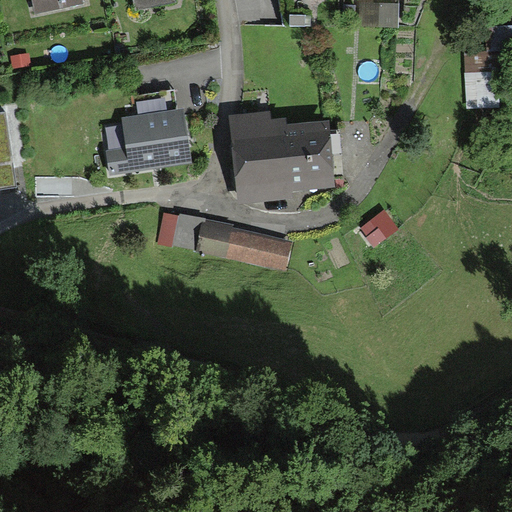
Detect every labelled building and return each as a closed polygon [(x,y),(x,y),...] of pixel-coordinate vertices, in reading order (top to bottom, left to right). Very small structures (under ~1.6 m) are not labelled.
[(76,0),(32,0),(36,14),(78,4),(76,0)] [(132,0),(136,15),(175,6),(174,0),(132,0)] [(396,7),(362,6),(361,23),(396,24),(396,7)] [(489,57),(471,58),(474,109),(505,107),(502,53),(511,52),(511,30),(488,32),(489,57)] [(26,57),(15,59),(16,71),(28,70),(26,57)] [(111,175),(186,167),(180,116),(128,122),(131,152),(109,154),(111,175)] [(4,117),(0,117),(0,189),(12,188),(4,117)] [(237,138),(243,198),(332,189),(326,129),(237,138)] [(280,273),(287,245),(166,218),(160,246),(280,273)]
